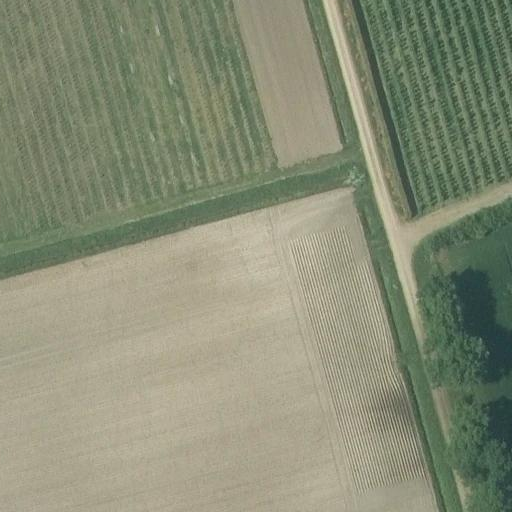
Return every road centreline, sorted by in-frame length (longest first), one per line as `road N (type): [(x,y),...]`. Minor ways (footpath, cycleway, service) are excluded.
road 1 (track): [(471,511),(398,241)]
road 2 (track): [(398,241),(327,0)]
road 3 (track): [(511,197),(398,241)]
